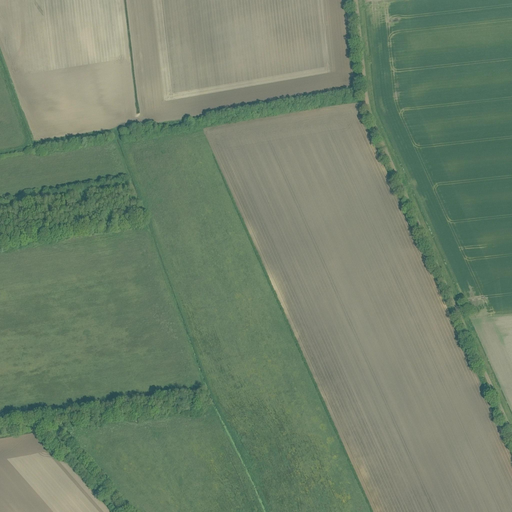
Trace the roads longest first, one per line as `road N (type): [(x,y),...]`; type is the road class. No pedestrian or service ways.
road 1 (unclassified): [(511,433),(367,107),(355,0)]
road 2 (track): [(121,511),(45,425),(0,432)]
